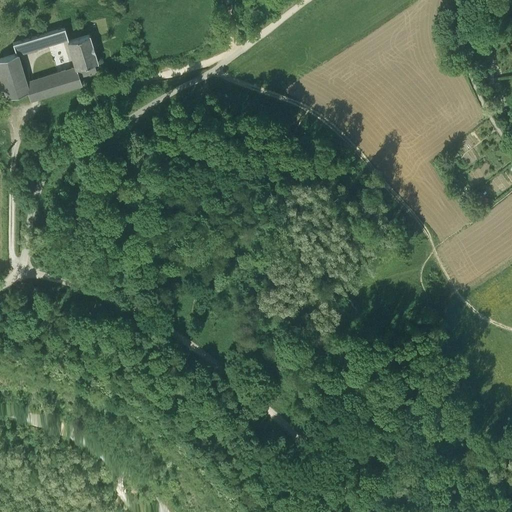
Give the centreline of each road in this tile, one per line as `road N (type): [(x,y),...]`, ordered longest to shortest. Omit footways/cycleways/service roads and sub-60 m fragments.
road 1 (track): [(20,268),(112,301),(194,347),(309,448),(355,511)]
road 2 (unclassified): [(309,0),(215,69),(59,162),(34,199),(20,268)]
